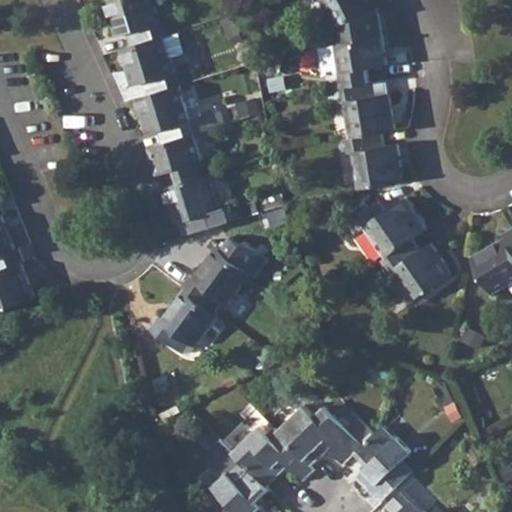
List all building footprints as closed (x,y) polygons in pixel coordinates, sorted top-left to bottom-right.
[(126,31),(130,44),(163,34),(175,30),(171,16),(158,20),(151,0),(103,0),(114,35),(126,31)] [(320,0),(334,27),(369,9),(380,4),(378,0),(320,0)] [(319,47),(327,88),(369,81),(367,67),(387,64),(382,34),(369,9),(334,27),(343,44),(319,47)] [(130,44),(119,48),(130,84),(142,80),(146,93),(179,84),(191,80),(187,65),(174,69),(163,34),(130,44)] [(369,81),(327,88),(330,101),(342,100),(349,136),(381,130),(394,128),(387,90),(376,92),(374,80),(369,81)] [(146,93),(134,98),(146,133),(158,129),(161,142),(194,132),(223,123),(219,110),(190,118),(179,84),(146,93)] [(349,136),(334,138),(337,153),(350,152),(356,187),(402,178),(396,141),(383,143),(381,130),(349,136)] [(161,142),(147,147),(156,173),(175,167),(180,182),(207,173),(220,170),(215,154),(202,159),(194,132),(161,142)] [(180,182),(163,187),(175,222),(185,219),(190,232),(235,218),(231,204),(218,208),(207,173),(180,182)] [(363,227),(385,258),(412,238),(427,228),(405,197),(387,210),(378,198),(344,223),(353,235),(363,227)] [(0,254),(16,248),(2,212),(4,211),(0,202),(0,254)] [(511,226),(499,235),(500,237),(468,255),(491,294),(511,281),(511,226)] [(385,258),(373,266),(382,278),(393,270),(414,299),(451,272),(430,243),(420,250),(412,238),(385,258)] [(189,275),(182,285),(183,286),(215,310),(223,300),(229,304),(252,273),(214,245),(191,276),(189,275)] [(16,248),(0,254),(0,311),(36,297),(22,262),(25,261),(19,247),(16,248)] [(215,310),(183,286),(160,318),(158,317),(150,328),(184,352),(192,342),(198,345),(221,314),(215,310)] [(305,406),(279,431),(312,464),(332,445),(335,448),(332,452),(344,463),(356,451),(363,444),(325,405),(314,415),(305,406)] [(363,444),(356,451),(368,464),(356,476),(380,501),(397,485),(413,469),(403,458),(409,452),(383,424),(374,433),(363,444)] [(261,427),(234,451),(243,461),(267,486),(288,466),(303,480),(315,468),(312,464),(279,431),(275,426),(268,433),(261,427)] [(267,486),(243,461),(216,487),(223,493),(211,504),(218,511),(267,511),(257,500),(270,488),(267,486)] [(397,485),(380,501),(385,506),(402,490),(397,485)] [(422,511),(402,490),(385,506),(391,511),(422,511)]
